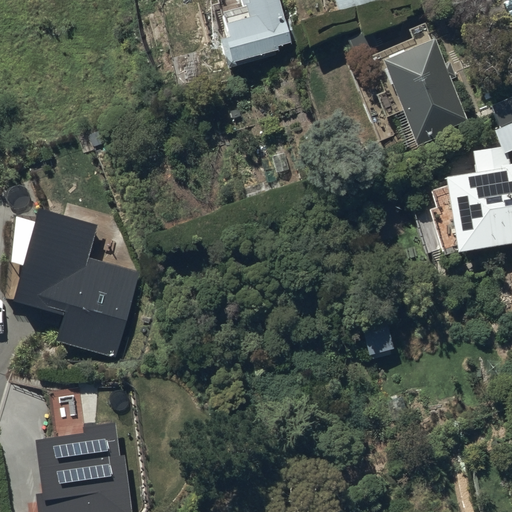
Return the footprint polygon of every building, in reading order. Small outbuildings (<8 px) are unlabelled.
[(285,20),(278,0),(240,0),(241,1),(245,1),(248,15),(225,21),(228,34),(225,35),(230,61),(277,50),(276,44),(298,37),(293,18),(285,20)] [(380,0),(333,0),(338,16),(382,3),(380,0)] [(467,120),(434,38),(429,40),(425,30),(379,48),(371,28),(346,37),(355,59),(348,62),(380,141),(409,130),(415,146),(446,133),(445,129),(467,120)] [(448,193),(450,201),(426,208),(440,255),(465,247),(465,245),(508,232),(509,243),(511,242),(511,163),(508,164),(507,152),(511,149),(511,93),(487,104),(496,127),(489,130),(496,146),(470,146),(475,185),(448,193)] [(117,217),(67,203),(64,215),(38,207),(35,216),(12,214),(5,298),(61,315),(54,339),(113,357),(139,273),(132,271),(135,256),(117,217)] [(394,348),(383,313),(358,320),(368,356),(394,348)]
